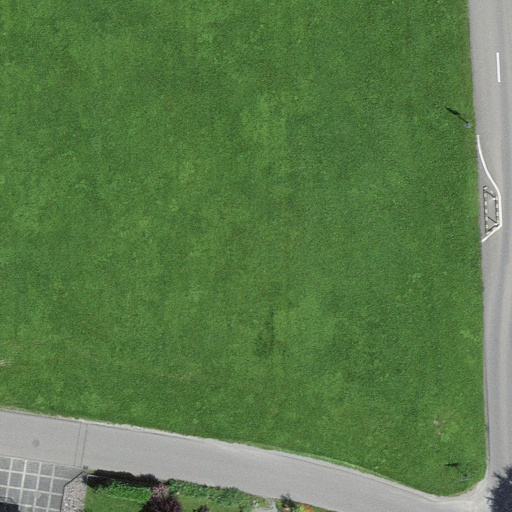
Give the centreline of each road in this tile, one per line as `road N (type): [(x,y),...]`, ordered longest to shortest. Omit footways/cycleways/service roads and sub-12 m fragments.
road 1 (unclassified): [(0,428),(298,479),(401,511)]
road 2 (tertiary): [(496,0),(511,164)]
road 3 (tertiary): [(511,278),(505,356),(511,412)]
